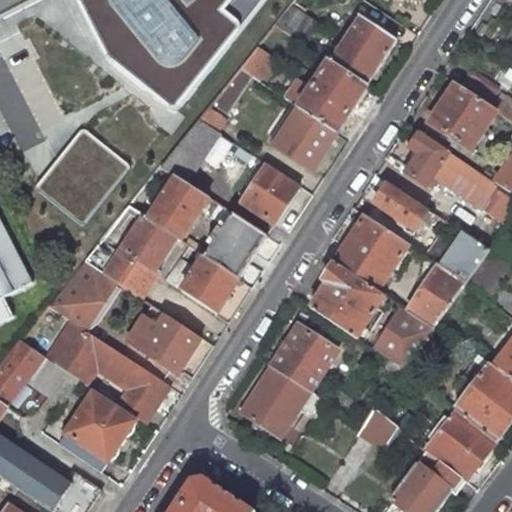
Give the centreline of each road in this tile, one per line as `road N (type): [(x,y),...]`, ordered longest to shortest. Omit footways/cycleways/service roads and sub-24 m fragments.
road 1 (residential): [(457,0),(186,418)]
road 2 (residential): [(186,418),(329,511)]
